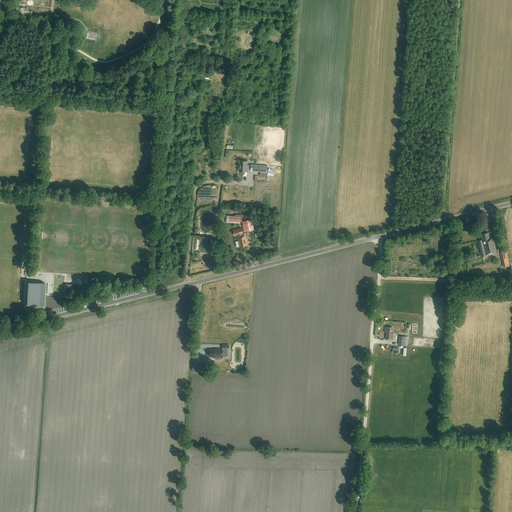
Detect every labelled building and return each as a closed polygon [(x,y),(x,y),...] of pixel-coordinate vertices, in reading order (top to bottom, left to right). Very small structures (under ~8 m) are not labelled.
[(250,165),(247,165),(247,161),(239,161),(239,171),(247,172),(247,169),(249,169),(250,165)] [(267,165),(255,164),(251,164),(250,172),(266,173),(267,165)] [(254,230),(253,223),(246,225),(245,220),(242,221),(244,232),(254,230)] [(242,228),(233,230),(234,236),(235,235),(237,235),(238,236),(237,236),(237,237),(238,241),(235,242),(237,247),(241,246),(241,247),(247,245),(245,235),(245,233),(243,233),(242,228)] [(478,241),(482,257),(496,253),(493,237),(489,238),(488,233),(481,234),(482,240),(478,241)] [(507,250),(501,251),(502,266),(509,266),(507,250)] [(28,282),(26,305),(44,306),(45,283),(28,282)] [(65,285),(65,292),(73,293),(74,290),(82,291),(82,286),(65,285)] [(385,327),(385,332),(386,333),(385,339),(392,340),(393,333),(392,333),(392,327),(388,327),(385,327)] [(210,350),(209,357),(215,357),(215,359),(220,360),(220,358),(222,358),(222,357),(222,355),(228,355),(228,348),(222,348),(222,349),(217,349),(217,350),(215,350),(210,350)]
